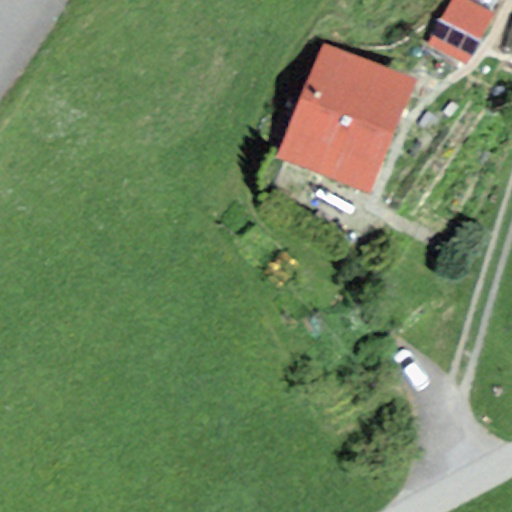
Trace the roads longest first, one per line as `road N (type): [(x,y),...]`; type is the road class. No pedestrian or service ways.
road 1 (track): [(511,210),(468,335),(444,445),(464,489)]
road 2 (track): [(511,16),(386,177)]
